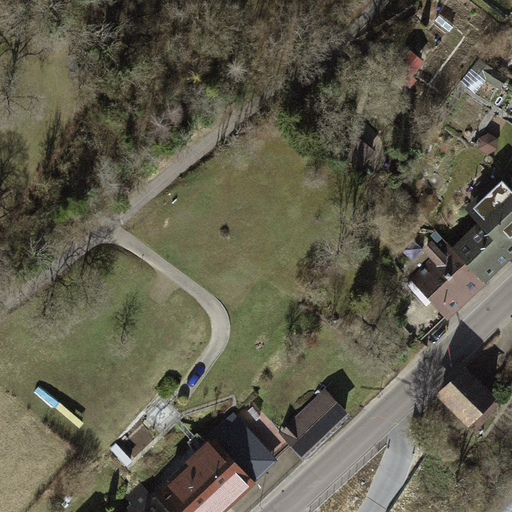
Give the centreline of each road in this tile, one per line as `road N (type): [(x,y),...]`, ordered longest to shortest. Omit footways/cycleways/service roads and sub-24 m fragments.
road 1 (residential): [(0,304),(337,47),(381,0)]
road 2 (secondary): [(511,291),(273,511)]
